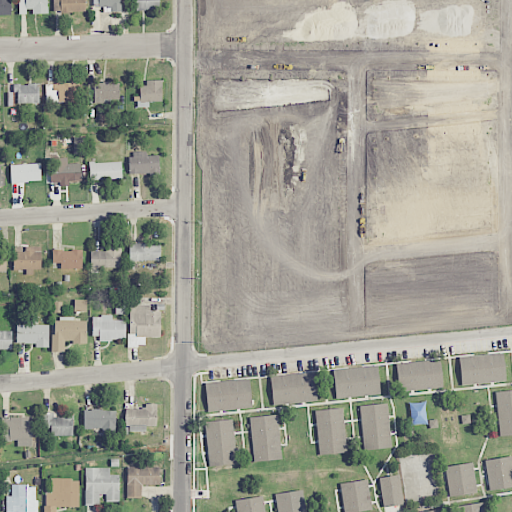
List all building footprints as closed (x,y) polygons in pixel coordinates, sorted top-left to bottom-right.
[(0,0),(0,14),(11,14),(10,0),(0,0)] [(19,0),(19,14),(26,14),(26,12),(47,12),(46,0),(19,0)] [(84,0),(53,0),(54,12),(85,11),(84,0)] [(135,0),(136,10),(158,11),(158,0),(135,0)] [(94,83),(94,102),(119,101),(119,82),(94,83)] [(162,82),(139,82),(139,97),(136,97),(136,107),(149,107),(149,101),(162,101),(162,82)] [(79,101),(79,93),(87,93),(86,83),(45,84),(45,102),(79,101)] [(16,103),(39,103),(39,84),(16,84),(16,103)] [(128,153),(129,174),(159,173),(158,155),(147,155),(146,153),(128,153)] [(67,157),(49,158),(50,182),(59,182),(59,183),(82,182),(81,163),(67,164),(67,157)] [(89,180),(122,179),(121,161),(89,162),(89,180)] [(41,182),(40,164),(10,164),(10,182),(41,182)] [(160,261),(160,244),(129,244),(129,260),(160,261)] [(13,246),(13,269),(41,269),(41,246),(23,247),(23,246),(13,246)] [(121,246),(106,246),(106,251),(90,251),(90,267),(121,268),(121,246)] [(82,268),(82,249),(52,250),(52,263),(60,262),(60,269),(82,268)] [(74,311),(86,312),(87,300),(74,299),(74,311)] [(160,337),(160,311),(149,311),(149,304),(129,304),(128,346),(145,346),(145,337),(160,337)] [(126,320),(112,320),(112,316),(92,316),(92,339),(126,339),(126,320)] [(53,352),(64,351),(64,343),(87,342),(86,320),(74,321),(74,318),(52,318),(53,352)] [(49,325),(17,324),(16,343),(36,343),(36,347),(48,347),(49,325)] [(0,350),(12,350),(12,330),(0,330),(0,350)] [(458,356),(461,384),(506,380),(503,352),(458,356)] [(443,386),(440,359),(396,363),(399,390),(443,386)] [(380,393),(377,365),(332,369),(335,398),(380,393)] [(316,400),(314,372),(270,375),(272,404),(316,400)] [(207,411),(252,407),(249,378),(204,382),(207,411)] [(511,389),(495,391),(498,436),(511,435),(511,389)] [(359,405),(364,450),(392,447),(386,402),(359,405)] [(127,409),(126,431),(146,432),(146,426),(156,426),(157,404),(144,403),(144,409),(127,409)] [(318,454),(347,451),(343,407),(314,409),(318,454)] [(83,410),(84,429),(102,428),(102,438),(116,437),(115,409),(83,410)] [(73,435),(72,417),(54,417),(53,412),(42,412),(42,427),(51,427),(51,436),(73,435)] [(249,416),(254,462),(282,459),(277,413),(249,416)] [(32,417),(1,417),(1,440),(17,440),(17,446),(32,446),(32,417)] [(204,421),(209,465),(237,462),(232,418),(204,421)] [(491,489),(511,486),(511,456),(488,458),(491,489)] [(448,496),(476,493),(472,462),(444,465),(448,496)] [(119,501),(119,475),(109,474),(109,468),(85,467),(85,505),(99,505),(99,494),(106,494),(106,501),(119,501)] [(159,467),(127,467),(126,497),(141,497),(141,485),(159,485),(159,467)] [(382,505),(402,504),(400,475),(380,476),(382,505)] [(343,511),(351,511),(372,509),(368,478),(339,482),(343,511)] [(78,507),(78,479),(51,479),(51,492),(45,492),(44,511),(56,511),(56,507),(78,507)] [(6,511),(39,511),(39,500),(35,500),(35,484),(11,485),(12,495),(6,495),(6,511)] [(275,492),(276,511),(298,511),(303,511),(301,489),(275,492)] [(236,511),(264,511),(263,496),(235,499),(236,511)] [(460,511),(484,511),(483,501),(460,506),(460,511)]
